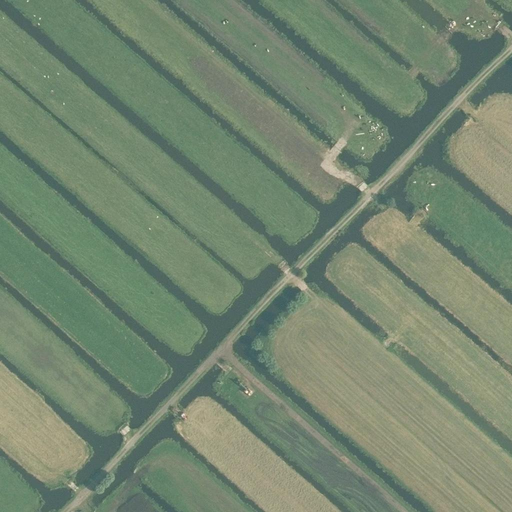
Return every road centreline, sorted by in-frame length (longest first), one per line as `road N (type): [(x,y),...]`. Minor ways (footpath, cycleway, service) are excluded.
road 1 (unclassified): [(65,511),(511,49)]
road 2 (track): [(377,349),(261,245)]
